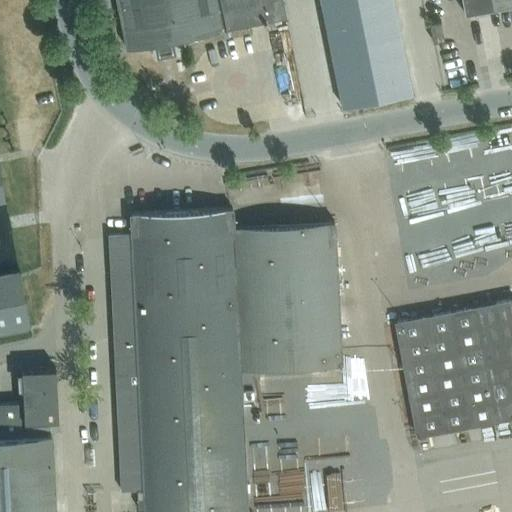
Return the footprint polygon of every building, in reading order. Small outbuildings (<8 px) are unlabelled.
[(116,0),(125,48),(156,42),(158,50),(171,48),(169,39),(285,16),(281,0),(116,0)] [(393,0),(320,0),(342,106),(412,92),(393,0)] [(511,0),(462,0),(464,13),(511,3),(511,0)] [(440,20),(429,22),(433,41),(443,39),(440,20)] [(109,234),(116,377),(122,488),(125,488),(136,487),(137,508),(145,508),(145,511),(247,511),(240,379),(251,379),(250,365),(342,361),(334,222),(233,228),(232,207),(229,207),(131,212),(132,233),(109,234)] [(0,275),(0,333),(31,327),(20,272),(0,275)] [(511,299),(497,302),(396,321),(417,433),(511,415),(511,299)] [(58,418),(55,367),(21,368),(24,420),(58,418)] [(0,435),(21,435),(19,402),(0,402),(0,435)] [(21,435),(0,435),(0,507),(55,505),(51,433),(49,433),(48,423),(27,424),(28,434),(21,435)]
